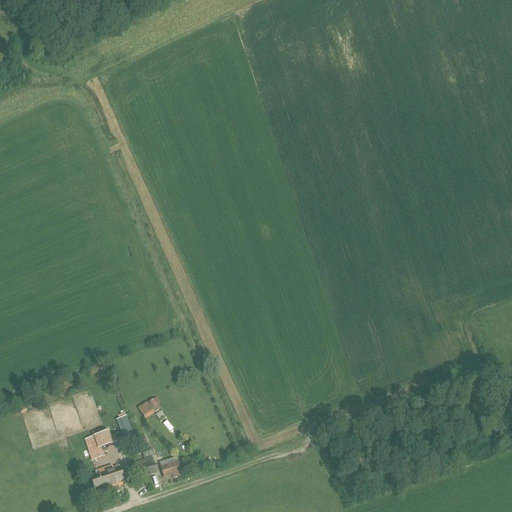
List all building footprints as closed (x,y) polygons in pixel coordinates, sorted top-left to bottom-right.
[(147,404),(147,403),(137,409),(145,420),(154,415),(153,414),(161,409),(158,406),(161,404),(157,398),(147,404)] [(155,416),(159,422),(165,417),(161,412),(155,416)] [(125,418),(119,420),(117,421),(122,432),(130,429),(125,418)] [(94,438),(85,441),(92,461),(104,457),(104,456),(101,449),(109,447),(105,435),(101,436),(100,432),(93,435),(94,438)] [(148,475),(149,477),(157,474),(147,443),(139,445),(144,460),(148,475)] [(175,475),(176,477),(181,476),(176,459),(160,464),(164,479),(175,475)] [(148,475),(144,460),(143,460),(132,464),(137,478),(148,475)] [(100,470),(100,472),(90,476),(96,495),(111,490),(113,494),(120,492),(118,488),(125,486),(118,466),(112,468),(112,466),(100,470)]
